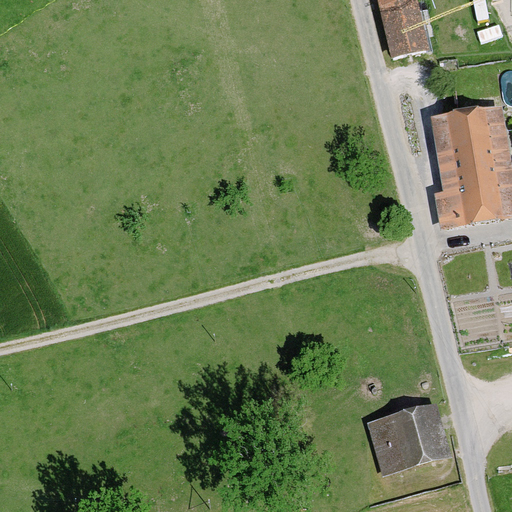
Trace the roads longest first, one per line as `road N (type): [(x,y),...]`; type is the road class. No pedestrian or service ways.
road 1 (unclassified): [(358,0),(466,433)]
road 2 (track): [(0,349),(419,245)]
